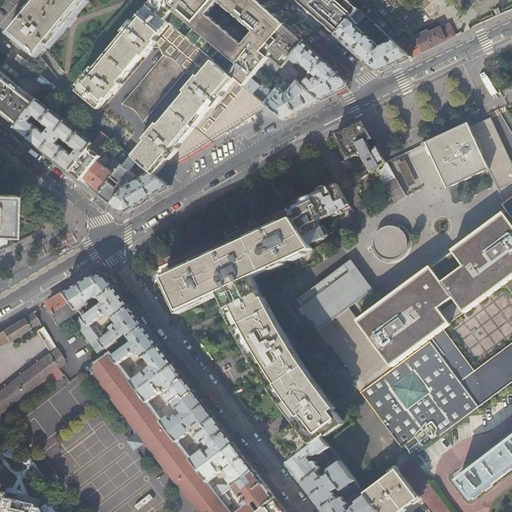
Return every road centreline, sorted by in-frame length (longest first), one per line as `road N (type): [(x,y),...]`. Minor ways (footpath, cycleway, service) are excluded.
road 1 (residential): [(109,240),(309,511)]
road 2 (secondary): [(377,89),(109,240)]
road 3 (residential): [(0,134),(91,207),(109,240)]
road 4 (secondary): [(511,26),(377,89)]
road 5 (residential): [(275,0),(377,89)]
road 6 (secondary): [(109,240),(0,306)]
